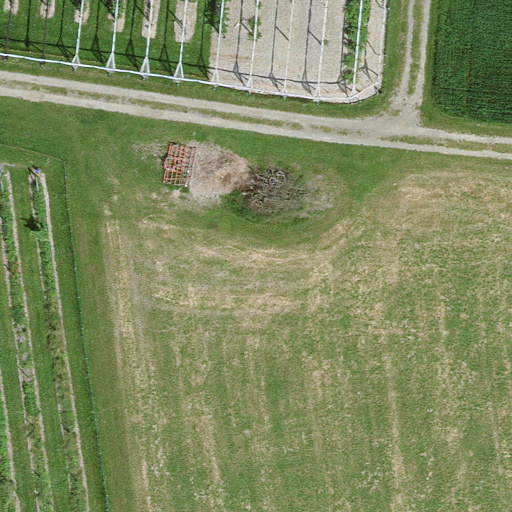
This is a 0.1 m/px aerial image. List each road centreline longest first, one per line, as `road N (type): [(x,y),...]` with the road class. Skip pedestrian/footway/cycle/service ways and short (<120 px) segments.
road 1 (track): [(511,143),(0,80)]
road 2 (track): [(416,0),(403,131)]
